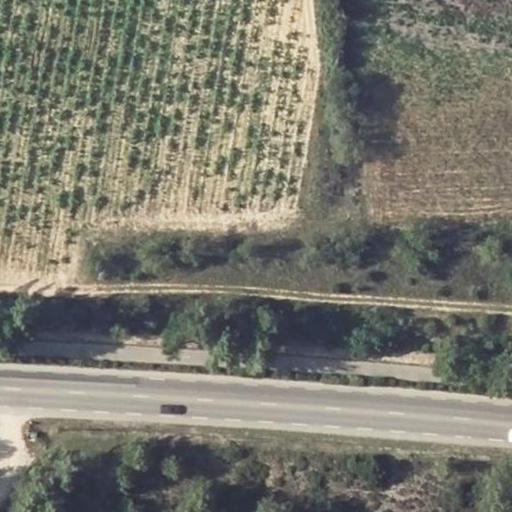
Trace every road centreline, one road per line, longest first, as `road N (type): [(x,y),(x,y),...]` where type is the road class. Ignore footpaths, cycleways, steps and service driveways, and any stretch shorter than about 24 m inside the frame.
road 1 (track): [(511,316),(370,299),(0,280)]
road 2 (secondary): [(0,386),(511,418)]
